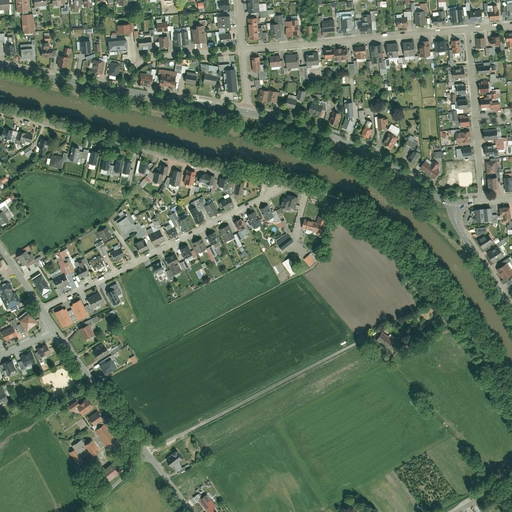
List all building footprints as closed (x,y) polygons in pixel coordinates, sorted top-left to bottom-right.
[(0,0),(0,10),(10,9),(9,0),(0,0)] [(29,12),(27,0),(14,0),(16,13),(29,12)] [(48,7),(47,0),(33,0),(34,8),(48,7)] [(78,0),(69,0),(70,10),(79,9),(78,0)] [(91,0),(83,0),(84,9),(92,8),(91,0)] [(259,0),(247,0),(249,14),(260,13),(259,0)] [(230,9),(229,1),(219,2),(220,10),(230,9)] [(499,11),(498,11),(497,5),(492,6),(493,12),(489,12),(490,21),(500,21),(499,11)] [(440,16),(432,17),(433,25),(446,24),(445,10),(439,10),(440,16)] [(483,11),(470,12),(471,23),(484,22),(483,11)] [(360,34),(374,33),(373,22),(373,16),(372,13),(368,13),(364,13),(365,17),(369,17),(369,23),(359,24),(360,34)] [(35,33),(33,14),(21,15),(23,34),(35,33)] [(353,27),(352,15),(340,16),(341,29),(343,28),(343,32),(351,31),(351,27),(353,27)] [(409,17),(397,18),(398,29),(410,28),(409,17)] [(258,29),(258,18),(248,19),(248,30),(258,29)] [(299,20),(286,21),(287,38),(301,37),(299,20)] [(336,33),(335,20),(323,21),(324,34),(336,33)] [(168,32),(167,23),(156,24),(157,33),(168,32)] [(129,24),(117,25),(118,34),(129,34),(129,24)] [(281,24),(270,25),(272,39),(282,38),(281,24)] [(315,25),(305,26),(306,37),(316,36),(315,25)] [(193,45),(205,44),(204,27),(192,27),(193,45)] [(259,40),(258,29),(248,30),(249,41),(259,40)] [(187,31),(180,32),(180,33),(181,45),(188,45),(187,31)] [(180,33),(173,33),(174,47),(181,46),(181,45),(180,33)] [(232,44),(231,34),(220,35),(221,45),(232,44)] [(169,48),(168,36),(158,37),(159,49),(169,48)] [(492,48),(493,48),(502,47),(501,36),(492,37),(493,40),(491,41),(492,48)] [(486,38),(476,39),(477,50),(487,49),(486,38)] [(90,54),(89,39),(79,40),(80,55),(90,54)] [(117,51),(116,40),(108,41),(109,52),(117,51)] [(126,40),(116,40),(117,51),(127,51),(126,40)] [(461,40),(452,41),(454,54),(462,53),(461,40)] [(421,42),(421,46),(420,46),(421,58),(431,57),(430,45),(429,41),(421,42)] [(446,41),(437,42),(438,53),(447,52),(446,41)] [(15,56),(14,45),(5,46),(6,56),(15,56)] [(42,59),(52,58),(51,45),(41,45),(42,59)] [(382,45),(371,46),(372,64),(384,63),(382,45)] [(366,46),(355,47),(357,60),(367,59),(366,46)] [(22,60),(34,59),(33,48),(21,49),(22,60)] [(336,53),(333,53),(333,58),(334,61),(347,60),(346,49),(341,49),(341,48),(335,48),(336,53)] [(319,53),(306,54),(308,67),(321,66),(319,53)] [(300,54),(286,55),(288,70),(301,68),(300,54)] [(68,58),(59,56),(57,67),(66,69),(68,58)] [(281,56),(270,57),(271,69),(282,68),(281,56)] [(259,57),(251,58),(253,74),(261,73),(259,57)] [(103,76),(105,63),(94,61),(92,74),(103,76)] [(119,78),(121,64),(110,62),(107,76),(119,78)] [(491,65),(478,67),(479,75),(492,74),(491,65)] [(466,78),(466,68),(454,69),(455,79),(466,78)] [(236,90),(234,69),(223,70),(225,91),(236,90)] [(161,70),(158,86),(174,89),(177,73),(161,70)] [(187,71),(185,84),(195,86),(197,73),(187,71)] [(153,75),(141,73),(140,77),(139,77),(139,80),(140,81),(139,84),(151,86),(153,75)] [(217,78),(205,75),(203,85),(215,87),(217,78)] [(482,82),(482,84),(479,84),(480,95),(490,94),(489,83),(489,81),(482,82)] [(468,96),(468,86),(458,87),(459,96),(468,96)] [(260,89),(257,100),(267,103),(267,101),(270,92),(260,89)] [(270,92),(267,101),(276,103),(279,92),(270,90),(270,92)] [(482,109),(491,109),(491,111),(500,110),(500,107),(501,107),(501,103),(499,103),(499,99),(501,99),(500,94),(496,94),(496,90),(491,91),(492,99),(481,100),(482,109)] [(298,101),(288,98),(286,107),(295,109),(298,101)] [(470,110),(469,99),(459,99),(459,111),(470,110)] [(324,107),(312,103),(309,114),(321,117),(324,107)] [(342,114),(333,111),(329,123),(337,126),(342,114)] [(355,119),(347,115),(343,127),(351,130),(355,119)] [(461,127),(471,127),(470,117),(460,118),(461,127)] [(389,126),(388,120),(386,120),(386,118),(378,118),(379,131),(386,130),(386,126),(389,126)] [(373,129),(365,125),(361,134),(368,138),(373,129)] [(499,128),(483,130),(484,140),(500,138),(499,128)] [(10,140),(13,130),(8,129),(7,133),(2,131),(1,137),(10,140)] [(22,132),(19,131),(17,138),(31,143),(34,135),(30,134),(22,132)] [(472,143),(471,132),(456,133),(457,145),(472,143)] [(392,150),(398,138),(389,133),(383,145),(392,150)] [(42,138),(41,139),(38,147),(46,150),(48,141),(45,140),(44,139),(42,138)] [(78,147),(70,145),(67,158),(80,161),(81,157),(85,158),(87,151),(87,149),(83,148),(82,151),(77,150),(78,147)] [(30,146),(24,150),(27,157),(34,153),(30,146)] [(473,156),(472,146),(464,147),(465,157),(473,156)] [(495,146),(485,147),(486,159),(496,158),(495,146)] [(95,163),(98,151),(90,149),(90,152),(87,151),(85,158),(85,160),(88,161),(88,162),(95,163)] [(415,151),(408,160),(415,166),(423,157),(415,151)] [(110,156),(103,154),(100,168),(107,169),(110,156)] [(51,155),(49,166),(62,169),(64,157),(59,156),(59,157),(51,155)] [(116,158),(113,170),(128,173),(130,160),(116,158)] [(139,159),(138,171),(144,172),(144,167),(147,167),(148,161),(139,159)] [(425,163),(420,169),(435,181),(440,174),(437,172),(441,167),(434,162),(430,167),(425,163)] [(496,162),(486,163),(487,175),(497,174),(496,162)] [(161,183),(163,174),(166,175),(168,166),(160,165),(158,173),(155,173),(153,181),(161,183)] [(169,184),(178,186),(182,170),(172,168),(169,184)] [(193,185),(196,171),(187,170),(184,183),(193,185)] [(199,181),(214,184),(216,175),(201,172),(199,181)] [(472,187),(471,174),(460,175),(461,188),(472,187)] [(147,181),(149,183),(152,179),(146,175),(140,185),(143,187),(147,181)] [(218,186),(227,188),(229,179),(220,177),(218,186)] [(497,178),(487,179),(488,191),(498,191),(497,178)] [(245,183),(237,181),(234,193),(243,195),(245,183)] [(288,194),(288,198),(283,197),(281,207),(289,209),(289,207),(294,208),(297,196),(288,194)] [(220,201),(225,210),(235,205),(230,196),(220,201)] [(204,205),(210,217),(218,213),(212,201),(204,205)] [(270,204),(260,209),(266,221),(276,216),(270,204)] [(190,210),(197,223),(204,220),(201,214),(202,214),(198,206),(190,210)] [(511,221),(511,206),(500,207),(501,217),(505,216),(505,222),(511,221)] [(476,209),(477,223),(493,221),(492,208),(476,209)] [(3,210),(0,211),(0,224),(1,225),(9,219),(3,210)] [(247,215),(254,229),(263,224),(260,217),(259,217),(255,211),(247,215)] [(126,212),(114,220),(122,233),(132,226),(136,232),(141,228),(137,222),(134,224),(126,212)] [(184,227),(185,230),(193,226),(187,216),(179,220),(183,228),(184,227)] [(305,219),(302,228),(324,234),(327,218),(318,216),(317,222),(305,219)] [(234,222),(238,231),(247,226),(245,222),(244,222),(242,218),(234,222)] [(236,238),(229,225),(220,229),(226,243),(236,238)] [(166,231),(170,239),(179,234),(175,226),(166,231)] [(98,232),(103,242),(112,237),(108,227),(98,232)] [(160,229),(149,235),(154,246),(157,245),(165,240),(164,238),(160,229)] [(207,235),(212,245),(221,241),(215,231),(207,235)] [(277,242),(283,250),(294,241),(288,234),(277,242)] [(496,244),(490,234),(477,242),(484,252),(496,244)] [(192,242),(198,253),(207,248),(202,237),(192,242)] [(144,239),(135,243),(140,253),(149,249),(144,239)] [(193,256),(188,245),(179,249),(185,260),(193,256)] [(125,256),(121,247),(111,252),(116,262),(117,262),(119,261),(120,260),(120,259),(125,256)] [(505,257),(499,248),(487,255),(493,264),(505,257)] [(37,261),(45,257),(42,250),(39,252),(41,256),(36,259),(37,261)] [(26,251),(17,257),(23,266),(32,260),(26,251)] [(172,255),(165,258),(174,275),(182,271),(178,263),(181,262),(179,260),(176,253),(172,255)] [(311,253),(304,259),(311,266),(318,259),(311,253)] [(90,262),(94,271),(105,266),(100,257),(90,262)] [(296,272),(295,271),(298,269),(290,257),(283,263),(291,276),(296,272)] [(73,270),(78,279),(89,274),(82,260),(77,262),(79,267),(73,270)] [(165,270),(161,261),(152,265),(157,274),(165,270)] [(511,270),(507,263),(497,269),(506,282),(511,277),(511,270)] [(69,283),(64,273),(53,279),(57,289),(69,283)] [(33,282),(42,296),(51,290),(42,276),(33,282)] [(0,286),(0,294),(8,310),(19,304),(20,300),(18,296),(15,295),(14,293),(13,291),(14,288),(12,284),(8,283),(6,284),(0,286)] [(115,288),(107,292),(114,307),(122,303),(115,288)] [(105,304),(99,292),(87,298),(93,310),(105,304)] [(88,314),(80,300),(70,305),(72,310),(68,312),(65,307),(54,313),(62,328),(73,323),(72,321),(77,319),(77,320),(88,314)] [(19,320),(27,331),(37,323),(29,313),(19,320)] [(81,334),(84,340),(94,335),(89,325),(80,329),(83,333),(81,334)] [(2,331),(7,340),(16,336),(12,326),(2,331)] [(398,341),(383,331),(376,343),(390,352),(398,341)] [(109,353),(102,342),(98,345),(98,346),(92,349),(98,359),(109,353)] [(51,353),(46,344),(36,348),(41,358),(51,353)] [(32,351),(20,356),(25,367),(36,362),(32,351)] [(133,363),(138,360),(134,355),(130,358),(133,363)] [(117,367),(112,359),(97,367),(102,376),(117,367)] [(15,370),(12,361),(7,363),(7,362),(2,363),(5,373),(15,370)] [(76,400),(68,406),(72,411),(77,408),(83,415),(93,407),(87,399),(79,404),(76,400)] [(94,426),(96,425),(98,428),(95,430),(107,447),(117,440),(105,423),(104,424),(102,421),(104,419),(98,411),(88,418),(94,426)] [(94,439),(85,445),(87,448),(93,456),(102,450),(94,439)] [(78,454),(87,448),(85,445),(81,440),(73,446),(75,449),(78,454)] [(132,456),(126,448),(93,471),(99,479),(132,456)] [(84,462),(78,454),(75,449),(69,453),(78,466),(84,462)] [(166,460),(176,473),(183,468),(178,462),(183,459),(177,451),(166,460)] [(200,500),(208,511),(213,508),(216,506),(212,500),(214,498),(210,493),(200,500)]
